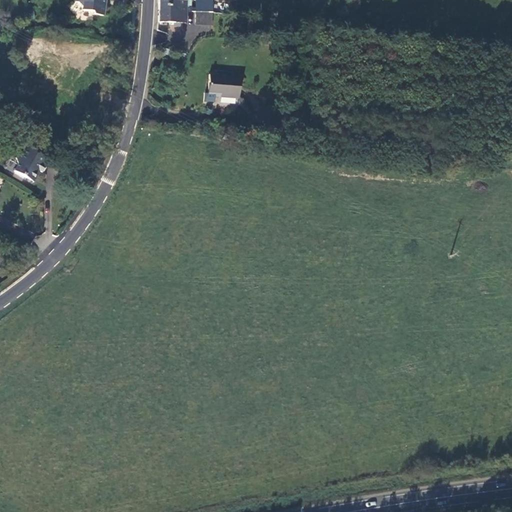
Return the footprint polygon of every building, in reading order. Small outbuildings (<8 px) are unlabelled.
[(75,0),(76,2),(83,10),(92,11),(92,14),(102,15),(103,4),(101,4),(101,0),(75,0)] [(196,0),(196,12),(213,12),(212,0),(196,0)] [(158,6),(157,22),(186,24),(186,8),(158,6)] [(213,25),(213,12),(196,12),(196,25),(213,25)] [(70,59),(46,51),(40,69),(41,69),(34,94),(52,100),(60,75),(65,77),(70,59)] [(242,77),(210,75),(209,96),(215,97),(221,97),(221,101),(241,102),(242,77)] [(298,129),(297,142),(315,143),(315,130),(298,129)] [(12,168),(28,177),(32,172),(35,174),(38,169),(40,170),(48,157),(26,144),(22,152),(14,154),(16,161),(12,168)]
